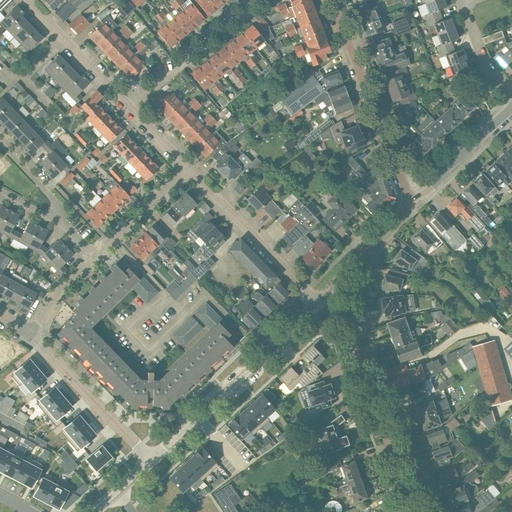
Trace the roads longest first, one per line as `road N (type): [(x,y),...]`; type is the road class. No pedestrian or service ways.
road 1 (residential): [(414,511),(337,283)]
road 2 (unclassified): [(150,459),(317,302)]
road 3 (residential): [(406,196),(331,0)]
road 4 (residential): [(317,302),(187,166)]
road 5 (residential): [(150,459),(32,333)]
road 6 (residential): [(133,107),(261,0)]
road 7 (residential): [(133,107),(26,0)]
road 8 (unclassified): [(406,196),(511,108)]
road 9 (residential): [(93,257),(187,166)]
